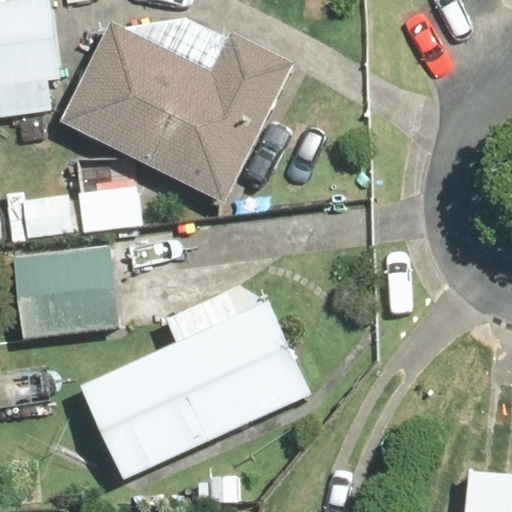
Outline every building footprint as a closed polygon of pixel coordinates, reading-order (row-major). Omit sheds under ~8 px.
[(57,0),(0,0),(0,89),(66,82),(57,0)] [(114,28),(65,126),(224,207),(293,70),(234,40),(214,79),(114,28)] [(73,198),(23,200),(25,238),(75,236),(73,198)] [(110,249),(13,259),(23,344),(120,333),(110,249)] [(127,485),(311,395),(255,279),(167,322),(180,348),(83,395),(127,485)] [(466,511),(511,511),(511,480),(470,476),(466,511)]
